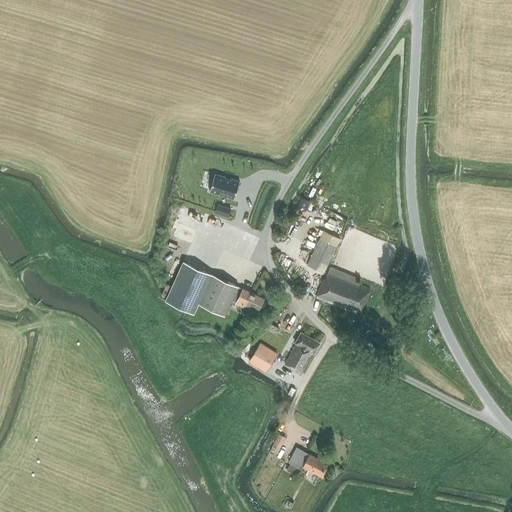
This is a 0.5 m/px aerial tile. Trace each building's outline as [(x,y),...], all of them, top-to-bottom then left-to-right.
[(239,181),(215,174),(209,191),(234,199),(239,181)] [(218,205),(215,212),(228,216),(230,209),(218,205)] [(319,239),(307,264),(324,273),(336,247),(319,239)] [(198,303),(199,303),(212,274),(183,261),(165,300),(194,313),(198,303)] [(293,276),(299,267),(293,262),(287,271),(293,276)] [(324,279),(323,279),(318,293),(315,293),(314,295),(317,296),(316,297),(351,311),(352,309),(352,310),(353,308),(361,311),(371,288),(361,284),(360,286),(356,285),(359,279),(330,267),(327,273),(324,279)] [(264,298),(226,281),(212,274),(199,303),(225,315),(231,302),(256,314),(258,310),(264,298)] [(283,320),(277,317),(274,324),(279,327),(283,320)] [(301,373),(310,356),(312,357),(320,342),(301,332),(295,342),(296,343),(285,363),(292,366),(291,367),(301,373)] [(260,343),(249,360),(266,371),(277,354),(260,343)] [(278,434),(271,448),(278,452),(285,437),(278,434)] [(323,478),(330,464),(317,457),(317,458),(309,454),(297,447),(289,462),(301,469),(302,466),(323,478)]
